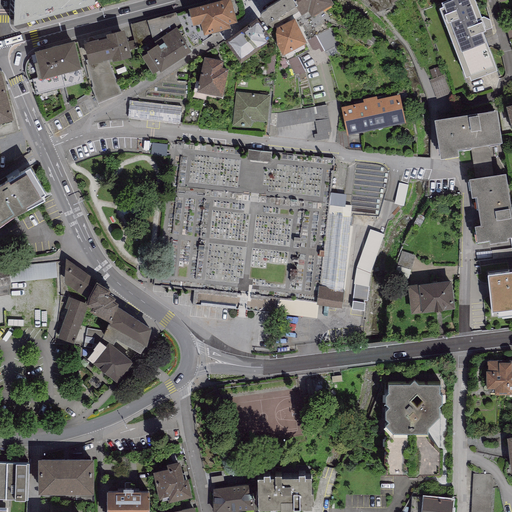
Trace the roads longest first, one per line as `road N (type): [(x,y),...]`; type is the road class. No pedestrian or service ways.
road 1 (residential): [(44,148),(76,136),(143,131),(453,168),(463,185),(467,233),(460,345)]
road 2 (residential): [(460,345),(281,366),(188,361)]
road 3 (primary): [(0,439),(94,425),(181,377)]
road 4 (primary): [(184,0),(5,44)]
road 5 (residential): [(460,345),(461,511)]
road 6 (primary): [(188,361),(176,329),(112,278),(85,239)]
road 7 (residential): [(206,511),(181,377)]
